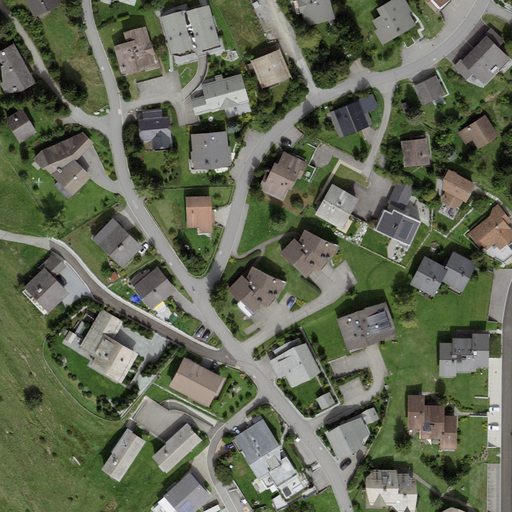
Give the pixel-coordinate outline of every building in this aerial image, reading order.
[(25,0),(35,18),(61,4),(59,0),(25,0)] [(292,0),(297,16),(301,15),(303,27),(334,19),(329,0),(292,0)] [(377,29),(374,31),(382,45),(416,25),(409,13),(412,11),(405,0),(391,0),(376,9),(380,16),(372,21),(377,29)] [(186,12),(185,10),(160,17),(171,55),(193,49),(194,52),(220,45),(209,5),(186,12)] [(126,43),(113,46),(121,75),(157,65),(146,27),(123,33),(126,43)] [(487,36),(461,62),(460,60),(453,67),(466,80),(472,74),(483,85),(510,58),(499,47),(505,41),(491,27),(485,34),(487,36)] [(13,43),(0,50),(0,62),(1,64),(1,63),(3,65),(1,67),(2,82),(0,83),(0,84),(5,93),(20,92),(36,83),(13,43)] [(279,49),(250,61),(262,88),(291,76),(279,49)] [(215,81),(201,85),(204,96),(190,100),(195,116),(211,111),(212,112),(249,102),(241,74),(223,79),(222,74),(214,76),(215,81)] [(435,76),(413,86),(423,106),(445,95),(435,76)] [(372,94),(328,114),(339,139),(373,124),(367,112),(378,107),(372,94)] [(23,109),(5,119),(19,142),(36,132),(23,109)] [(142,118),(137,119),(139,142),(152,140),(153,150),(171,148),(170,138),(171,138),(169,116),(162,116),(161,109),(142,110),(142,118)] [(485,115),(457,133),(465,145),(473,140),(478,148),(498,136),(485,115)] [(82,132),(42,150),(32,159),(44,170),(46,170),(57,182),(54,186),(69,200),(92,177),(76,161),(94,143),(82,132)] [(226,132),(191,135),(193,169),(229,167),(226,132)] [(426,138),(400,141),(403,167),(429,164),(426,138)] [(306,164),(283,151),(278,164),(275,163),(269,173),(266,172),(258,189),(283,200),(289,189),(292,190),(297,178),(299,179),(306,164)] [(476,185),(448,170),(443,179),(442,190),(445,192),(442,196),(442,203),(456,210),(457,207),(459,208),(463,201),(466,203),(476,185)] [(415,189),(397,181),(387,203),(404,210),(415,189)] [(359,198),(331,184),(315,215),(342,230),(359,198)] [(145,192),(147,198),(154,196),(151,190),(145,192)] [(211,196),(185,197),(186,229),(199,228),(199,233),(213,233),(211,196)] [(490,216),(468,234),(479,248),(482,246),(483,248),(479,251),(504,264),(511,256),(511,250),(508,245),(511,242),(511,220),(498,204),(492,208),(490,216)] [(420,222),(393,210),(391,214),(384,210),(374,230),(409,246),(420,222)] [(142,247),(112,218),(92,238),(121,267),(142,247)] [(338,246),(304,230),(298,242),(294,239),(279,254),(305,277),(316,268),(319,271),(327,261),(330,262),(338,246)] [(477,264),(453,252),(445,267),(444,269),(447,270),(441,281),(462,292),(477,264)] [(54,253),(38,268),(41,271),(44,268),(54,278),(67,267),(54,253)] [(445,267),(424,256),(409,284),(434,297),(441,281),(447,270),(444,269),(445,267)] [(140,272),(129,281),(152,310),(176,290),(157,267),(150,272),(148,269),(142,274),(140,272)] [(246,279),(241,275),(227,290),(238,300),(239,299),(253,314),(262,304),(267,307),(275,298),(277,299),(285,284),(252,267),(246,279)] [(41,271),(23,288),(49,314),(69,294),(54,278),(44,268),(41,271)] [(363,310),(336,319),(348,351),(397,334),(386,302),(363,309),(363,310)] [(124,322),(101,309),(79,348),(95,357),(91,365),(122,383),(138,353),(114,340),(124,322)] [(452,343),(440,343),(439,376),(456,377),(456,372),(476,372),(476,368),(489,368),(489,334),(472,334),(472,339),(452,339),(452,343)] [(276,357),(269,362),(278,379),(285,376),(291,387),(310,380),(321,372),(306,343),(302,344),(299,338),(285,343),(273,351),(276,357)] [(223,377),(184,358),(169,387),(209,407),(223,377)] [(328,393),(315,400),(321,410),(334,403),(328,393)] [(424,396),(408,396),(407,429),(420,429),(420,439),(440,439),(440,449),(456,449),(456,416),(444,416),(444,405),(424,405),(424,396)] [(359,414),(361,417),(365,426),(378,419),(373,408),(359,414)] [(254,425),(233,438),(258,481),(260,480),(266,490),(269,489),(270,491),(271,493),(277,490),(286,503),(311,486),(301,471),(297,474),(260,414),(251,419),(254,425)] [(339,426),(325,434),(337,459),(363,446),(360,440),(370,435),(365,426),(361,417),(339,426)] [(186,424),(151,457),(167,473),(202,441),(186,424)] [(128,429),(101,470),(119,482),(146,442),(128,429)] [(397,470),(374,470),(365,478),(365,488),(370,505),(392,505),(397,511),(415,511),(417,494),(415,477),(411,477),(409,474),(397,474),(397,470)] [(189,472),(163,496),(177,511),(195,511),(213,496),(203,486),(205,485),(193,471),(190,473),(189,472)]
